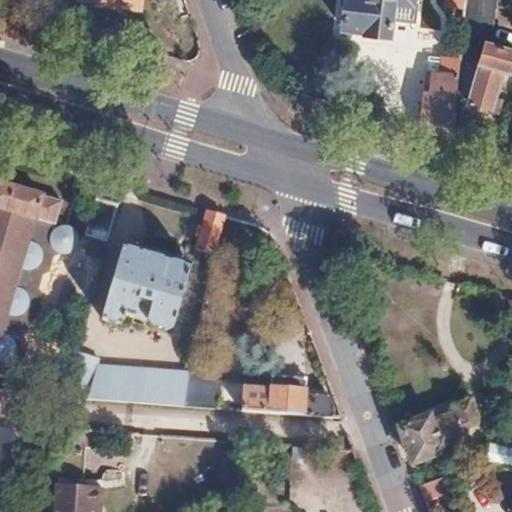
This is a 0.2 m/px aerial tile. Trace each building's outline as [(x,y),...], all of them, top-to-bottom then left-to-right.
[(389,36),(393,5),(412,8),(412,0),(346,0),(344,28),(364,31),(364,33),(389,36)] [(489,37),(492,0),(466,0),(466,7),(460,59),(457,91),(465,92),(471,35),(489,37)] [(510,73),(511,65),(511,49),(488,43),(471,105),(492,111),(504,72),(510,73)] [(457,91),(460,59),(444,58),(442,74),(431,74),(429,101),(425,101),(422,131),(452,139),(457,91)] [(108,242),(124,186),(100,180),(84,235),(108,242)] [(0,415),(18,417),(20,393),(6,392),(13,368),(21,363),(26,345),(22,342),(28,321),(34,317),(40,298),(37,293),(43,272),(48,271),(53,253),(62,247),(70,247),(74,246),(76,239),(73,235),(70,235),(49,229),(51,224),(57,202),(31,194),(0,184),(0,415)] [(215,254),(223,215),(222,215),(207,211),(204,223),(199,225),(196,236),(200,240),(199,251),(215,254)] [(51,224),(49,229),(70,235),(71,230),(51,224)] [(172,327),(191,264),(123,244),(112,280),(101,319),(120,324),(123,313),(149,320),(151,327),(165,330),(172,327)] [(511,339),(511,299),(511,300),(501,337),(511,339)] [(184,406),(190,374),(96,366),(99,360),(75,354),(62,397),(122,401),(178,406),(184,406)] [(220,398),(222,384),(209,381),(210,376),(190,374),(184,406),(219,409),(220,398)] [(306,394),(307,377),(274,374),(272,390),(306,394)] [(335,413),(329,398),(308,396),(306,394),(272,390),(270,393),(244,391),(242,411),(264,413),(334,419),(335,413)] [(440,450),(466,441),(457,415),(433,425),(425,421),(404,429),(401,436),(410,460),(420,463),(436,458),(440,450)] [(500,469),(505,450),(489,445),(482,466),(500,469)] [(313,461),(314,451),(293,450),(293,460),(313,461)] [(456,491),(451,477),(420,489),(425,502),(456,491)] [(98,491),(98,484),(79,482),(78,489),(98,491)] [(96,511),(98,491),(78,489),(77,493),(70,493),(70,489),(53,487),(50,511),(96,511)]
